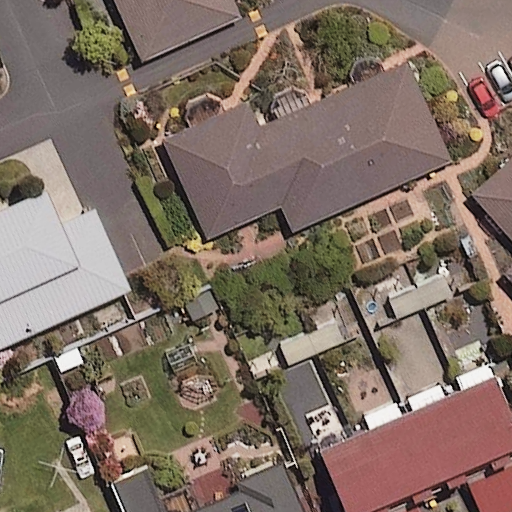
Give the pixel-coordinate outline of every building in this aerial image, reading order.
[(114,0),(141,61),(244,19),(235,0),(114,0)] [(450,157),(406,59),(256,126),(245,101),(162,139),(206,236),(281,203),(292,228),(450,157)] [(70,145),(0,174),(0,316),(122,265),(70,145)] [(511,155),(472,190),(511,235),(511,264),(506,269),(511,276),(511,155)] [(360,330),(351,309),(271,344),(281,366),(360,330)] [(506,511),(511,510),(511,418),(494,374),(321,447),(348,511),(419,511),(414,498),(466,476),(481,511),(506,511)] [(303,511),(285,467),(177,511),(164,511),(145,467),(114,480),(127,511),(303,511)]
